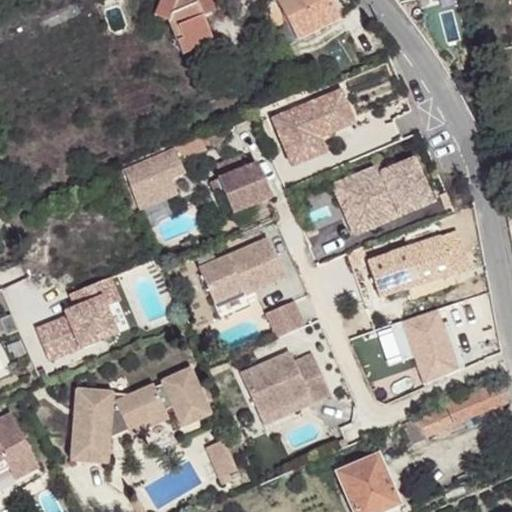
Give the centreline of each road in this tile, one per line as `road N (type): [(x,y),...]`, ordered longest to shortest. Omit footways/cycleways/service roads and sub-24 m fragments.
road 1 (unknown): [(511,385),(394,422),(370,414),(289,212),(293,180),(418,127)]
road 2 (residential): [(373,0),(427,67),(475,155),(511,323)]
